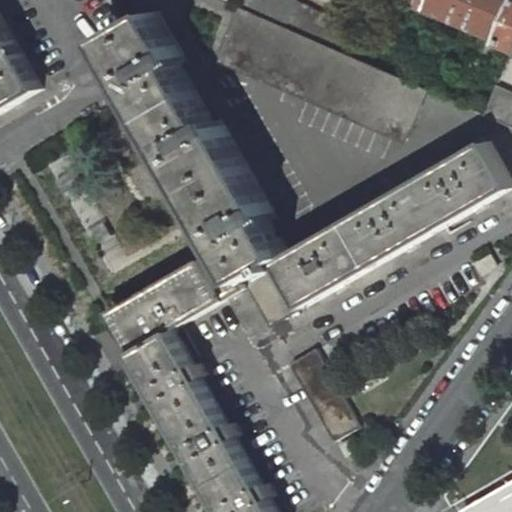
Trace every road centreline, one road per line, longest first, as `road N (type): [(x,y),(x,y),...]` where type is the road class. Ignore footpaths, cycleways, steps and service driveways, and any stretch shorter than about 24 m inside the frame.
road 1 (secondary): [(130,511),(0,286)]
road 2 (residential): [(511,333),(382,511)]
road 3 (unknown): [(89,79),(114,90),(191,224)]
